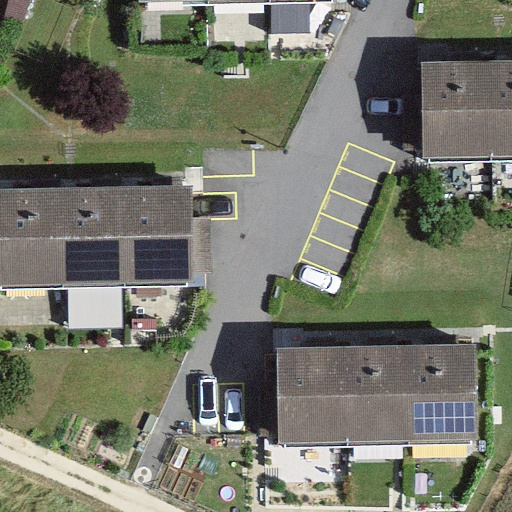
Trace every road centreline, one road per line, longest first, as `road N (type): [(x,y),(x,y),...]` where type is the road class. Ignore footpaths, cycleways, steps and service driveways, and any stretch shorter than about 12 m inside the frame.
road 1 (residential): [(414,0),(210,425)]
road 2 (track): [(0,455),(130,511)]
